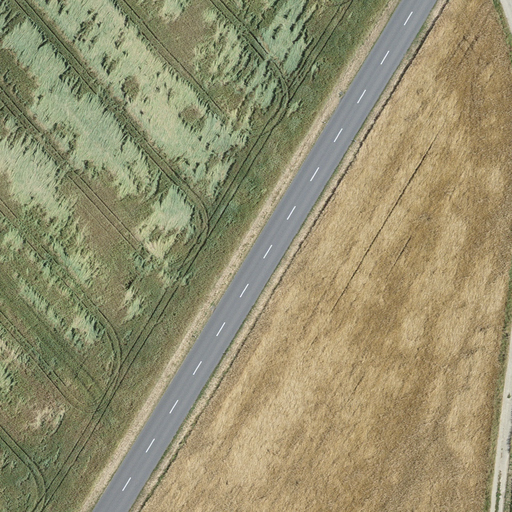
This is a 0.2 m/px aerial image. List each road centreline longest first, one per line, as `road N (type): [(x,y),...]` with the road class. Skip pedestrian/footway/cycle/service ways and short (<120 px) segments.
road 1 (tertiary): [(112,511),(420,0)]
road 2 (track): [(511,376),(497,511)]
